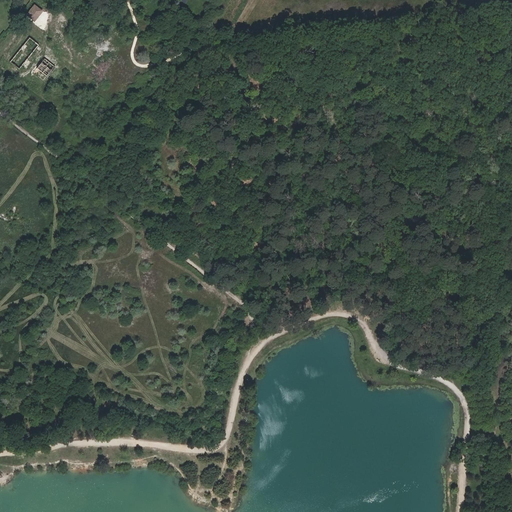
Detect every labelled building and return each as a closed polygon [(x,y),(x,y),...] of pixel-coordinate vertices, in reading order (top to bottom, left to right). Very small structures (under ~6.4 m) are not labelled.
[(27,15),(36,22),(45,10),(36,3),(27,15)] [(28,39),(35,45),(37,43),(30,36),(28,39)] [(27,73),(30,70),(46,50),(37,43),(35,45),(28,39),(26,37),(20,44),(22,46),(13,59),(20,65),(18,66),(27,73)] [(46,50),(30,70),(34,74),(50,54),(46,50)] [(42,77),(51,85),(62,70),(59,67),(60,65),(58,63),(55,60),(42,77)]
